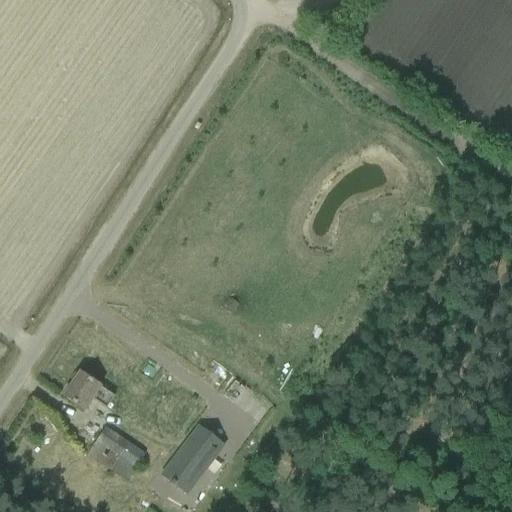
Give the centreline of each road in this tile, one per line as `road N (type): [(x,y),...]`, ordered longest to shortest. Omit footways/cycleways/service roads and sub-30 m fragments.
road 1 (unclassified): [(0,399),(256,12),(238,0)]
road 2 (track): [(256,12),(511,188)]
